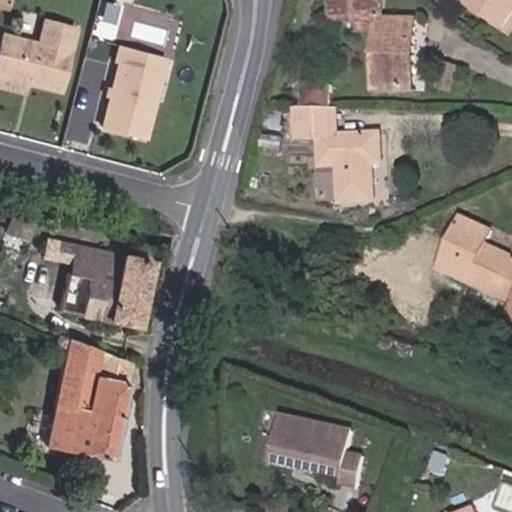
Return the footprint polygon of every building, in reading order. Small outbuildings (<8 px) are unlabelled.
[(383,19),(383,0),(332,0),(332,19),(362,20),(362,32),(378,32),(376,90),(415,91),(418,20),(383,19)] [(511,0),(461,0),(504,28),(511,15),(511,0)] [(60,91),(76,29),(43,20),(39,39),(44,40),(42,46),(37,44),(2,36),(0,45),(0,73),(28,80),(27,83),(60,91)] [(144,139),(165,57),(123,46),(101,128),(144,139)] [(462,89),(460,64),(444,65),(446,91),(462,89)] [(0,86),(25,92),(27,83),(28,80),(0,73),(0,86)] [(332,109),(332,85),(304,85),(303,108),(332,109)] [(383,163),(381,134),(339,137),(338,109),(332,109),(303,108),(297,108),(299,140),(322,138),(323,166),(341,165),(342,203),(376,201),(374,164),(383,163)] [(281,151),(283,138),(263,135),(261,147),(281,151)] [(342,203),(341,165),(323,166),(325,202),(342,203)] [(24,238),(30,224),(11,217),(6,231),(24,238)] [(511,260),(485,248),(493,232),(463,218),(441,267),(511,299),(511,260)] [(74,263),(78,246),(61,242),(57,259),(74,263)] [(137,327),(151,261),(78,246),(74,263),(72,274),(89,278),(81,314),(137,327)] [(109,460),(130,363),(57,334),(52,345),(65,349),(45,445),(109,460)] [(351,453),(356,430),(283,414),(272,463),(296,468),(297,462),(305,464),(304,470),(343,479),(341,486),(360,490),(367,457),(351,453)] [(443,474),(449,457),(437,452),(431,470),(443,474)]
